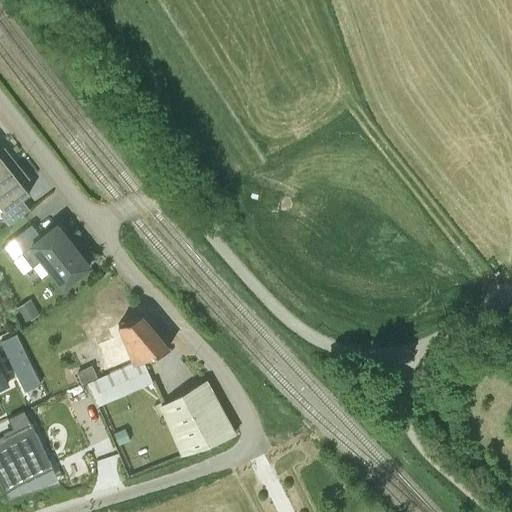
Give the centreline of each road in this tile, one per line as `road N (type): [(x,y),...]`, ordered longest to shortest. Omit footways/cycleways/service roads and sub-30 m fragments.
road 1 (unclassified): [(73,511),(260,445),(221,371),(95,223)]
road 2 (unclassified): [(95,223),(151,198),(177,200),(300,330),(342,349),(405,352)]
road 3 (unclassified): [(496,511),(413,433),(403,402),(405,352)]
road 4 (unclassified): [(95,223),(0,100)]
